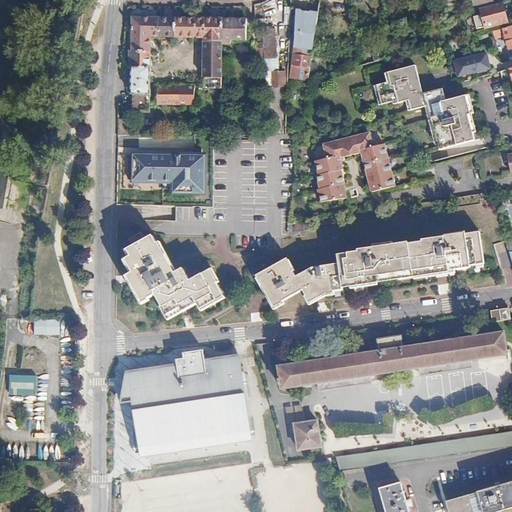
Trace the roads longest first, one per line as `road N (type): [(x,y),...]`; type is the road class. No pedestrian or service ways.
road 1 (residential): [(101,346),(511,295)]
road 2 (residential): [(101,346),(105,124),(117,0)]
road 3 (residential): [(98,511),(101,346)]
